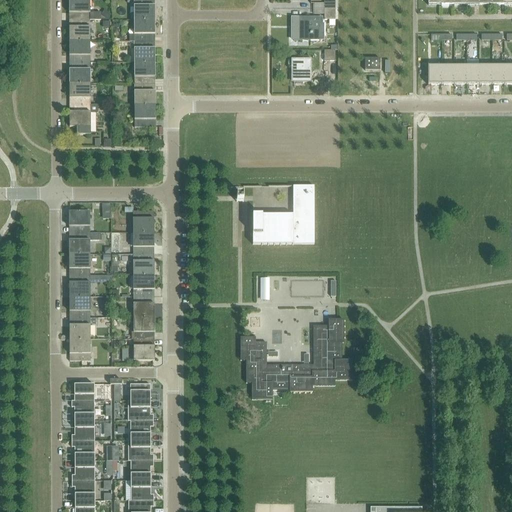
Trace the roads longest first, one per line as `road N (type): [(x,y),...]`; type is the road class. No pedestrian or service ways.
road 1 (residential): [(172,107),(511,106)]
road 2 (residential): [(54,194),(55,0)]
road 3 (unclassified): [(172,373),(172,193)]
road 4 (residential): [(54,373),(54,194)]
road 5 (unclassified): [(173,511),(172,373)]
road 6 (residential): [(54,511),(54,373)]
